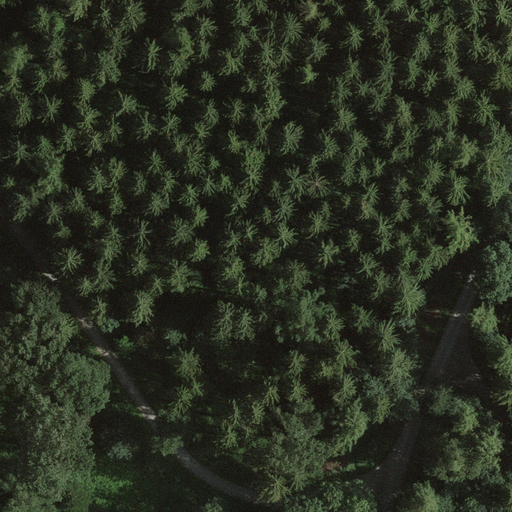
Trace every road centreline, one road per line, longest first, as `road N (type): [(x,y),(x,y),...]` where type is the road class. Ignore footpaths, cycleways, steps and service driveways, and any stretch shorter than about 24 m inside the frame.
road 1 (track): [(0,246),(249,482),(389,495)]
road 2 (track): [(389,495),(511,213)]
